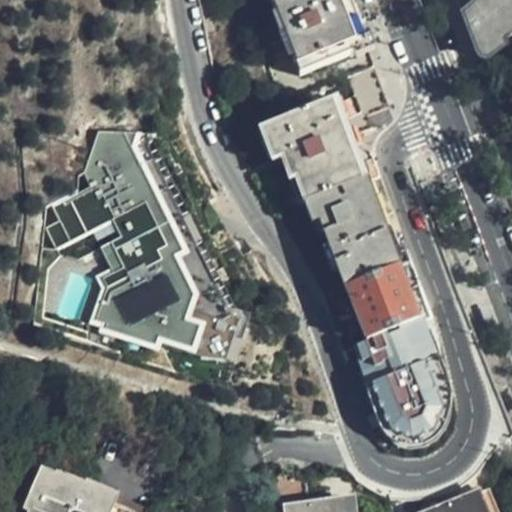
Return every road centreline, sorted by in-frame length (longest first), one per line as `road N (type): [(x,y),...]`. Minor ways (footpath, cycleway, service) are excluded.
road 1 (residential): [(180,0),(217,149),(304,310),(363,449),(381,469),(444,466),(469,436),(468,395),(395,166),(403,138),(447,124)]
road 2 (primary): [(447,124),(511,290)]
road 3 (unknown): [(363,449),(284,442),(260,450),(245,464),(242,511)]
road 4 (primary): [(398,0),(447,124)]
